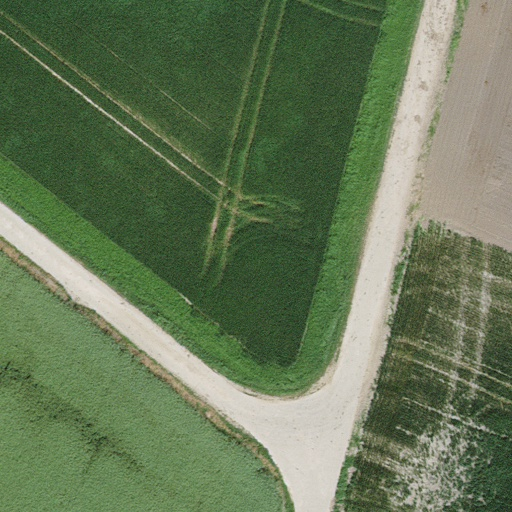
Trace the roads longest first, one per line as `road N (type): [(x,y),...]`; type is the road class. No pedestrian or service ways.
road 1 (track): [(320,511),(448,0)]
road 2 (track): [(0,219),(328,479)]
